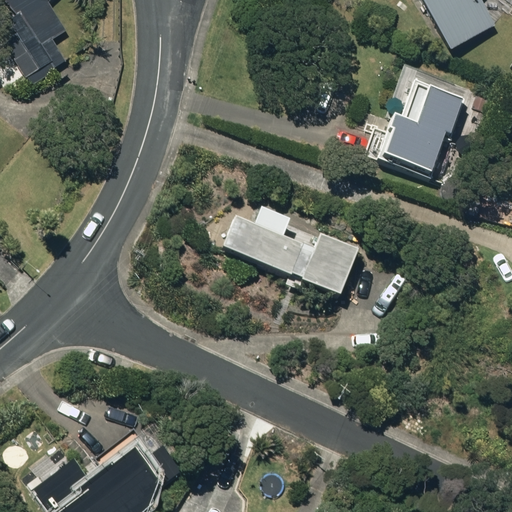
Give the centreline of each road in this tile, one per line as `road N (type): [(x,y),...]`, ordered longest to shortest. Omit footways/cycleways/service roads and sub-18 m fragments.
road 1 (residential): [(511,511),(58,301)]
road 2 (residential): [(58,301),(132,177),(157,81),(157,0)]
